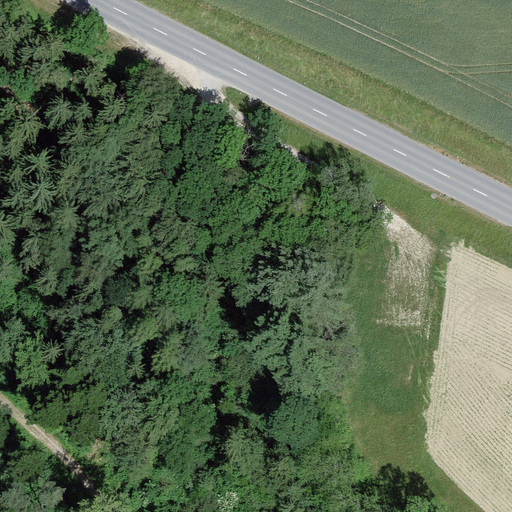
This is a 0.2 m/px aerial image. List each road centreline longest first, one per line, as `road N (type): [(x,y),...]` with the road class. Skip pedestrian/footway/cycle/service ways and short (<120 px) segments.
road 1 (tertiary): [(511,208),(100,0)]
road 2 (track): [(0,397),(99,511)]
